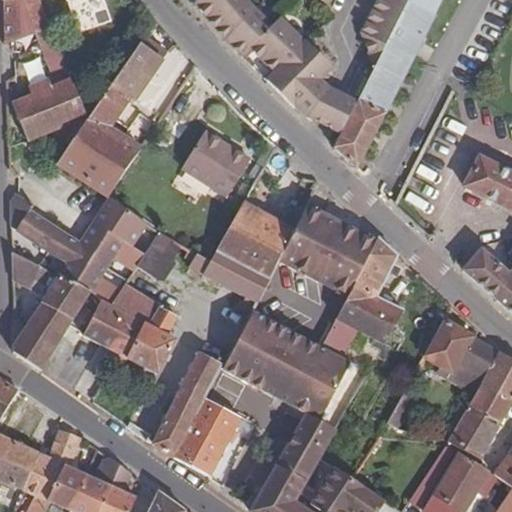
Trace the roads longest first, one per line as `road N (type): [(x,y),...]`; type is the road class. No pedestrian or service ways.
road 1 (residential): [(157,0),(330,172),(511,334)]
road 2 (tertiary): [(214,511),(0,364)]
